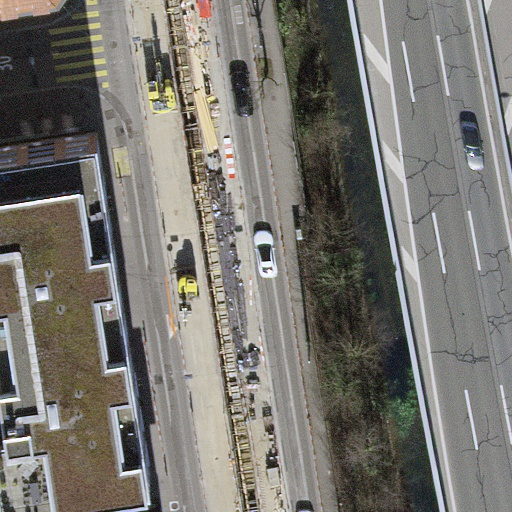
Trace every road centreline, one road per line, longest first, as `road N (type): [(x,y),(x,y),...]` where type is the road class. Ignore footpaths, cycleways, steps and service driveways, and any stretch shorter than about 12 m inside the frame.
road 1 (motorway): [(419,0),(508,511)]
road 2 (primary): [(174,36),(250,511)]
road 3 (residential): [(0,63),(174,36)]
